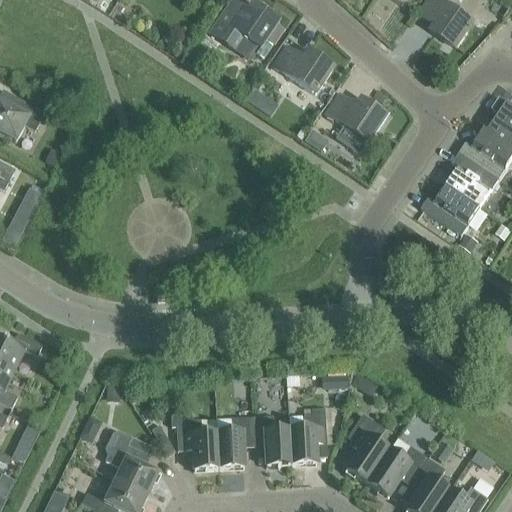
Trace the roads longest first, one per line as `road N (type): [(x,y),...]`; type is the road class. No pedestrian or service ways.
road 1 (tertiary): [(354,309),(111,326),(71,315),(0,272)]
road 2 (residential): [(354,309),(369,230),(435,125)]
road 3 (residential): [(435,125),(303,0)]
road 4 (residential): [(175,511),(327,501),(343,511)]
road 5 (tertiary): [(511,336),(444,308),(354,309)]
